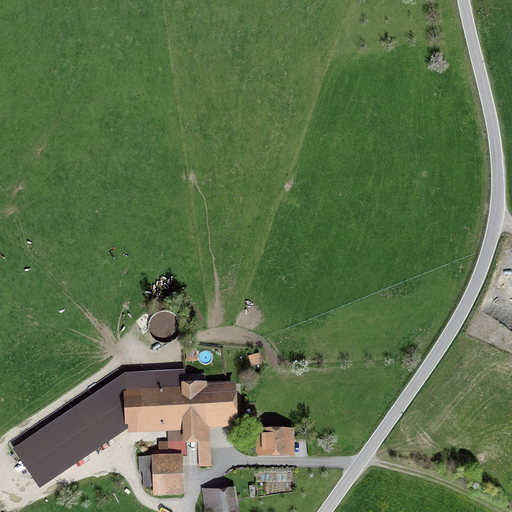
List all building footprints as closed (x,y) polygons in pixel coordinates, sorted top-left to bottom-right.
[(152,322),(151,330),(153,337),(158,342),(165,344),(172,343),(178,339),(181,332),(181,325),(177,318),(171,314),(164,314),(157,317),(152,322)] [(251,358),(252,365),(259,364),(258,356),(251,358)] [(186,423),(187,440),(197,440),(206,439),(205,422),(232,421),(230,391),(205,392),(205,386),(203,386),(202,375),(183,376),(184,393),(165,394),(164,390),(126,392),(128,431),(144,430),(144,426),(186,423)] [(258,451),(293,452),(293,435),(272,434),(272,432),(258,432),(258,451)] [(213,469),(208,438),(206,439),(197,440),(203,470),(213,469)] [(11,444),(15,452),(22,448),(17,440),(11,444)] [(156,476),(157,493),(182,491),(180,456),(145,457),(146,475),(156,476)] [(238,511),(235,488),(229,489),(230,492),(205,496),(207,511),(238,511)]
